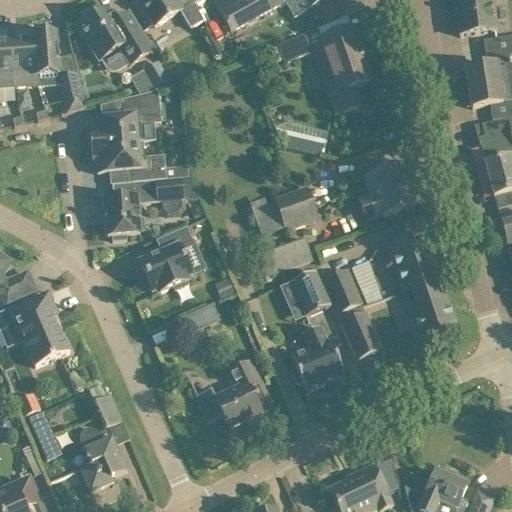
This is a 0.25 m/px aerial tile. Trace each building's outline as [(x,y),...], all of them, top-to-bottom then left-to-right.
[(203,22),(190,0),(137,0),(143,9),(154,29),(181,13),(192,29),(203,22)] [(302,0),(309,11),(322,4),(328,0),(211,0),(221,18),(230,34),(291,0),(302,0)] [(454,0),(460,38),(480,36),(495,33),(490,0),(454,0)] [(152,56),(138,33),(128,16),(116,23),(107,10),(99,15),(98,12),(96,12),(93,13),(92,14),(90,15),(87,17),(86,19),(85,20),(87,22),(78,27),(100,63),(106,70),(109,73),(112,74),(117,73),(120,72),(127,67),(129,70),(152,56)] [(362,109),(355,89),(371,83),(353,30),(320,42),(316,31),(278,47),(285,65),(313,53),(335,118),(362,109)] [(33,39),(37,77),(60,75),(56,35),(33,37),(33,39)] [(511,38),(483,43),(484,45),(490,44),(494,68),(466,73),(472,110),(490,108),(492,123),(509,120),(510,122),(511,121),(511,38)] [(38,89),(37,77),(33,39),(9,41),(14,91),(38,89)] [(0,91),(14,91),(9,41),(0,41),(0,91)] [(159,62),(144,70),(155,90),(170,81),(159,62)] [(179,87),(188,81),(182,72),(173,78),(179,87)] [(68,116),(85,112),(77,77),(60,81),(68,116)] [(94,134),(89,134),(91,149),(142,145),(139,118),(159,116),(157,93),(141,98),(122,102),(123,119),(92,122),(94,134)] [(50,121),(50,120),(49,121),(47,113),(36,116),(38,123),(37,123),(37,124),(50,121)] [(27,127),(26,126),(24,119),(13,122),(15,129),(14,129),(14,130),(27,127)] [(324,157),(330,134),(281,121),(275,145),(324,157)] [(511,162),(511,121),(510,122),(481,127),(484,139),(477,140),(485,170),(511,162)] [(142,145),(91,149),(92,165),(96,164),(97,176),(117,174),(131,173),(133,185),(155,183),(166,182),(165,169),(164,159),(157,160),(144,161),(142,145)] [(498,212),(511,208),(511,162),(485,170),(494,199),(498,212)] [(382,218),(396,213),(415,207),(401,167),(362,180),(368,197),(358,201),(361,208),(366,223),(382,217),(382,218)] [(166,182),(155,183),(157,206),(184,203),(199,201),(190,181),(188,181),(182,181),(166,182)] [(113,200),(104,201),(105,215),(106,225),(107,239),(112,239),(112,244),(126,243),(126,238),(140,236),(140,232),(145,232),(144,218),(138,218),(137,208),(157,206),(155,183),(133,185),(112,187),(113,200)] [(285,233),(318,222),(307,192),(275,203),(285,233)] [(251,211),(259,233),(273,228),(265,206),(251,211)] [(511,245),(511,217),(499,221),(507,247),(511,245)] [(187,280),(192,277),(179,249),(192,244),(186,229),(156,243),(161,256),(139,265),(145,279),(142,280),(147,292),(150,291),(152,294),(157,292),(159,296),(173,290),(175,293),(188,287),(187,284),(188,283),(187,280)] [(403,295),(441,282),(424,235),(387,248),(403,295)] [(305,241),(258,258),(266,279),(312,263),(305,241)] [(0,301),(7,305),(34,293),(27,275),(8,283),(2,280),(10,267),(3,263),(5,259),(0,256),(0,301)] [(363,305),(381,301),(372,263),(355,267),(363,305)] [(323,283),(337,317),(362,307),(347,273),(323,283)] [(315,274),(279,290),(287,307),(298,303),(305,320),(330,309),(315,274)] [(403,295),(421,346),(459,333),(441,282),(403,295)] [(33,301),(0,315),(0,333),(12,328),(16,338),(21,336),(35,370),(69,355),(59,331),(58,332),(51,316),(42,320),(33,301)] [(215,304),(185,316),(192,334),(222,322),(215,304)] [(341,325),(357,363),(381,352),(365,314),(341,325)] [(329,345),(326,346),(319,330),(303,338),(311,358),(294,365),(292,361),(291,361),(295,371),(291,374),(297,386),(302,386),(306,395),(344,379),(329,345)] [(260,385),(251,368),(250,365),(228,375),(236,391),(216,401),(211,391),(196,398),(210,426),(211,425),(211,423),(222,417),(229,431),(261,415),(249,391),(260,385)] [(110,397),(106,399),(99,383),(87,388),(95,404),(106,431),(98,435),(97,434),(93,431),(90,431),(87,431),(84,432),(81,436),(80,439),(80,441),(81,443),(84,452),(84,453),(90,467),(80,472),(82,477),(90,495),(113,485),(112,481),(126,474),(115,449),(107,431),(122,424),(110,397)] [(33,397),(17,404),(24,420),(40,413),(33,397)] [(391,501),(383,485),(374,467),(360,474),(361,476),(328,492),(338,511),(336,511),(377,511),(378,511),(384,511),(394,508),(390,501),(391,501)] [(456,511),(457,511),(467,487),(435,474),(432,483),(426,480),(419,496),(404,489),(409,509),(410,511),(456,511)] [(41,505),(29,479),(5,490),(8,496),(0,499),(0,511),(27,511),(41,505)]
